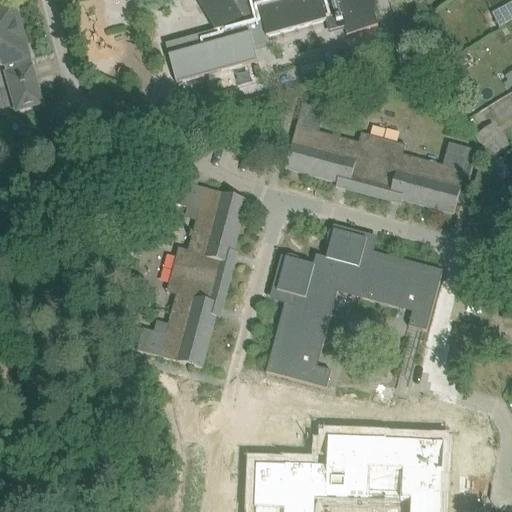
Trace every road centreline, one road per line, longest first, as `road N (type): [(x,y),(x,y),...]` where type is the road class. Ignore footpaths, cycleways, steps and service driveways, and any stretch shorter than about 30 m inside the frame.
road 1 (residential): [(206,406),(418,421)]
road 2 (residential): [(158,144),(76,97),(49,0)]
